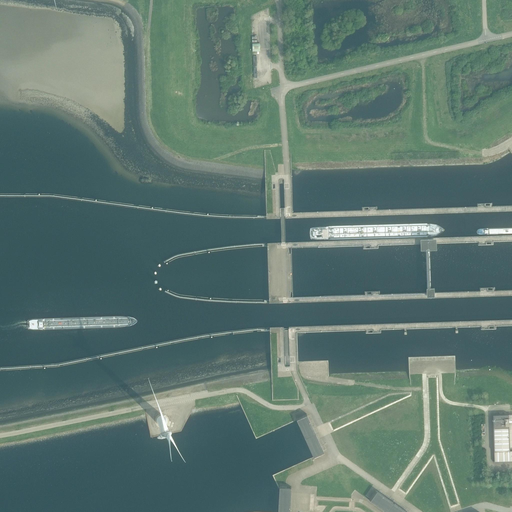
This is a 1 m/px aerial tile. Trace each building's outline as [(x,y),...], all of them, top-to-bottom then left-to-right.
[(436,250),(436,244),(436,243),(436,239),(420,240),(420,244),(421,251),(436,250)] [(434,297),(434,293),(434,288),(426,289),(426,293),(426,298),(428,298),(434,297)] [(306,413),(296,418),(296,420),(297,420),(297,421),(313,457),(314,458),(314,459),(325,455),(324,452),(307,416),(306,413)] [(508,415),(493,415),(494,462),(511,461),(511,450),(509,451),(509,448),(511,448),(511,414),(510,415),(508,415)] [(157,420),(157,421),(157,422),(157,423),(158,424),(158,425),(159,425),(160,426),(161,426),(162,426),(163,426),(164,426),(165,426),(166,425),(166,424),(167,424),(167,423),(168,422),(168,421),(167,420),(167,419),(166,418),(166,417),(165,416),(164,416),(163,416),(162,416),(161,416),(159,416),(159,417),(158,418),(157,419),(157,420)] [(289,511),(290,511),(290,510),(291,486),(280,486),(280,488),(279,489),(278,511),(289,511)] [(369,500),(385,511),(405,511),(375,491),(369,500)]
